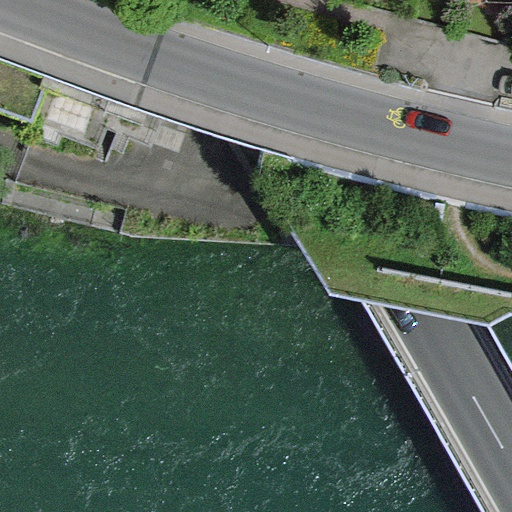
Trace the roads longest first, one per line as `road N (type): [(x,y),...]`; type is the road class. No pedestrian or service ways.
road 1 (motorway): [(227,0),(313,120),(511,466)]
road 2 (unclassified): [(511,146),(182,69),(0,2)]
road 3 (motorway): [(398,0),(511,101)]
